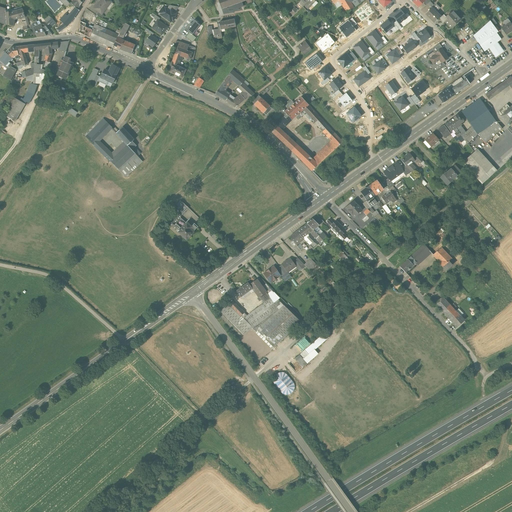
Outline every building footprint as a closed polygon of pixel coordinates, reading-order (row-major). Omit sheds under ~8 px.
[(56,0),(49,0),(47,2),(48,3),(55,12),(58,9),(61,6),(56,0)] [(74,0),(75,1),(71,4),(73,6),(74,7),(75,8),(77,10),(85,0),(84,0),(74,0)] [(111,3),(108,0),(101,0),(94,9),(98,13),(102,15),(106,9),(111,3)] [(218,0),(222,10),(226,8),(227,9),(227,8),(233,5),(235,10),(243,6),(242,2),(247,1),(246,0),(218,0)] [(341,0),(340,1),(348,13),(354,8),(348,0),(341,0)] [(348,0),(354,8),(364,0),(348,0)] [(374,12),(367,3),(353,13),(360,22),(374,12)] [(436,5),(425,14),(434,23),(440,18),(436,13),(440,9),(436,5)] [(167,9),(165,8),(165,9),(163,7),(159,13),(161,15),(160,15),(171,22),(176,15),(175,15),(177,12),(176,12),(169,7),(167,9)] [(77,10),(75,8),(71,14),(74,18),(79,11),(77,10)] [(407,18),(401,10),(397,13),(398,13),(393,17),(399,25),(407,18)] [(17,11),(13,13),(6,14),(6,17),(10,17),(11,21),(14,20),(19,18),(17,11)] [(461,19),(453,11),(446,17),(445,17),(447,19),(444,22),(445,22),(451,29),(461,19)] [(71,14),(68,17),(65,14),(61,18),(60,20),(64,24),(67,27),(72,21),(74,18),(71,14)] [(444,15),(439,19),(443,24),(445,22),(444,22),(447,19),(445,17),(446,17),(444,15)] [(39,25),(36,26),(34,22),(37,21),(36,19),(30,21),(33,28),(39,25)] [(56,24),(51,19),(46,23),(50,28),(56,24)] [(348,22),(352,28),(356,24),(352,19),(348,22)] [(511,25),(508,19),(503,23),(505,25),(501,28),(506,35),(510,33),(511,31),(511,26),(511,25)] [(188,26),(185,29),(189,33),(192,35),(201,26),(198,23),(194,20),(189,27),(188,26)] [(213,31),(214,38),(214,40),(222,38),(221,32),(221,30),(224,29),(236,27),(234,20),(219,23),(219,24),(217,25),(218,30),(213,31)] [(390,23),(388,20),(380,26),(386,33),(393,27),(390,23)] [(167,27),(158,21),(157,21),(152,28),(162,35),(167,27)] [(392,21),(390,23),(393,27),(396,30),(398,28),(392,21)] [(493,26),(490,21),(483,27),(486,32),(493,26)] [(347,22),(339,29),(347,37),(355,31),(352,28),(348,22),(347,22)] [(56,29),(59,33),(67,27),(64,24),(56,29)] [(130,26),(125,24),(119,35),(117,39),(122,41),(130,26)] [(39,25),(33,28),(37,37),(46,36),(43,28),(41,25),(39,25)] [(93,28),(93,29),(103,33),(104,29),(102,28),(97,26),(95,25),(93,28)] [(493,26),(486,32),(491,38),(493,37),(492,36),(496,33),(498,32),(493,26)] [(52,35),(46,27),(43,28),(46,36),(52,35)] [(486,32),(483,27),(473,36),(484,51),(488,48),(496,42),(493,37),(491,38),(486,32)] [(93,29),(90,38),(102,43),(113,48),(114,46),(117,39),(113,37),(103,33),(93,29)] [(116,33),(104,29),(103,33),(113,37),(116,33)] [(431,37),(425,29),(416,35),(419,40),(422,43),(431,37)] [(381,39),(374,31),(367,37),(375,48),(383,42),(381,39)] [(412,35),(416,42),(419,40),(416,35),(414,32),(411,34),(412,35)] [(192,35),(189,33),(185,37),(192,43),(196,38),(192,35)] [(496,33),(492,36),(493,37),(496,42),(497,42),(501,39),(496,33)] [(315,43),(322,53),(335,43),(327,34),(315,43)] [(152,36),(151,35),(146,42),(153,47),(158,40),(152,36)] [(122,41),(117,39),(114,46),(121,50),(124,41),(122,41)] [(403,48),(407,54),(417,47),(415,45),(411,39),(407,42),(409,44),(403,48)] [(131,54),(133,50),(135,46),(124,41),(121,50),(131,54)] [(69,42),(57,43),(58,49),(58,52),(66,52),(69,42)] [(189,46),(180,42),(177,49),(175,54),(180,56),(183,57),(185,51),(187,51),(189,46)] [(307,45),(305,42),(300,45),(303,48),(300,50),(304,56),(312,50),(311,50),(308,45),(307,45)] [(367,49),(361,42),(353,48),(362,58),(369,52),(367,49)] [(496,42),(488,48),(495,58),(503,52),(497,43),(497,42),(496,42)] [(51,43),(41,45),(41,50),(46,49),(46,55),(52,55),(51,50),(51,43)] [(439,44),(432,49),(435,54),(441,49),(442,49),(443,49),(439,44)] [(27,46),(16,47),(18,55),(19,58),(20,58),(23,67),(27,65),(23,53),(27,53),(27,46)] [(393,49),(395,50),(399,56),(402,53),(397,46),(393,49)] [(16,47),(11,48),(5,53),(11,59),(16,57),(17,56),(18,55),(16,47)] [(442,49),(441,49),(435,54),(436,55),(430,59),(433,64),(439,60),(442,63),(448,58),(446,56),(446,54),(445,54),(442,49)] [(399,56),(395,50),(389,54),(388,53),(385,56),(387,59),(388,59),(392,64),(400,58),(399,56)] [(185,51),(183,57),(191,60),(193,53),(191,53),(187,51),(185,51)] [(352,52),(347,56),(352,62),(353,63),(358,59),(352,52)] [(11,59),(5,53),(0,58),(0,61),(3,64),(7,67),(10,64),(8,63),(11,59)] [(347,56),(346,54),(337,60),(343,68),(352,62),(347,56)] [(321,63),(315,56),(305,64),(310,71),(313,69),(320,64),(321,63)] [(68,62),(64,60),(58,75),(60,76),(63,77),(66,78),(72,64),(68,62)] [(385,69),(380,61),(373,67),(378,74),(385,69)] [(49,63),(44,62),(43,66),(42,70),(45,71),(49,72),(51,64),(51,63),(50,64),(48,63),(49,63)] [(178,66),(172,63),(170,68),(171,69),(170,72),(174,74),(178,66)] [(320,64),(313,69),(315,72),(322,66),(320,64)] [(43,66),(34,65),(34,69),(34,75),(33,82),(43,85),(45,71),(42,70),(43,66)] [(109,72),(116,75),(119,69),(116,68),(117,67),(112,65),(109,72)] [(186,70),(178,66),(174,74),(182,78),(186,70)] [(16,70),(9,67),(7,71),(14,75),(16,70)] [(331,75),(326,67),(318,73),(324,80),(327,78),(331,75)] [(420,74),(414,68),(411,71),(418,77),(420,74)] [(34,69),(24,72),(26,77),(34,75),(34,69)] [(94,69),(88,82),(96,85),(98,81),(100,77),(96,75),(99,71),(94,69)] [(109,72),(105,70),(101,78),(108,82),(113,84),(116,75),(109,72)] [(242,78),(232,70),(228,76),(232,80),(236,84),(242,78)] [(414,80),(407,70),(401,74),(408,84),(414,80)] [(14,75),(7,71),(3,77),(10,81),(14,75)] [(370,79),(365,72),(354,80),(358,87),(370,79)] [(449,86),(450,87),(438,95),(439,96),(438,98),(441,102),(443,101),(444,102),(470,84),(468,81),(473,78),(469,72),(449,86)] [(232,80),(228,76),(221,85),(225,88),(226,89),(232,80)] [(98,81),(107,86),(108,82),(101,78),(100,77),(98,81)] [(511,78),(511,77),(507,79),(505,81),(496,87),(500,92),(510,86),(511,88),(511,87),(511,78)] [(242,78),(236,84),(238,86),(239,87),(240,87),(243,83),(245,81),(242,78)] [(330,80),(327,78),(324,80),(320,83),(323,86),(330,80)] [(203,81),(199,79),(194,86),(199,88),(203,81)] [(342,87),(336,79),(329,85),(335,92),(342,87)] [(398,91),(391,82),(385,86),(392,96),(398,91)] [(34,94),(37,85),(30,83),(27,91),(28,92),(34,94)] [(254,94),(243,83),(240,87),(239,87),(238,88),(244,93),(248,97),(249,98),(254,94)] [(420,84),(411,89),(415,95),(418,99),(426,93),(420,84)] [(225,88),(221,85),(218,90),(215,95),(226,101),(228,98),(229,97),(230,96),(223,91),(225,88)] [(489,101),(500,92),(496,87),(485,95),(489,101)] [(23,100),(26,102),(29,104),(35,94),(34,94),(28,92),(23,100)] [(336,102),(338,100),(343,96),(340,93),(333,98),(336,102)] [(352,102),(346,93),(343,96),(338,100),(344,108),(352,102)] [(372,105),(379,100),(374,93),(367,97),(372,105)] [(14,98),(25,105),(26,102),(23,100),(16,95),(14,98)] [(241,95),(235,101),(229,97),(228,98),(226,101),(235,108),(245,100),(241,95)] [(415,95),(410,99),(414,105),(415,106),(420,103),(418,99),(415,95)] [(270,107),(258,96),(252,103),(254,105),(256,107),(257,107),(261,111),(263,114),(263,113),(266,116),(272,109),(270,107)] [(14,98),(4,116),(15,122),(25,105),(14,98)] [(302,98),(294,104),(293,104),(291,105),(291,107),(285,113),(287,115),(290,118),(292,120),(303,110),(308,105),(302,98)] [(409,98),(404,101),(408,107),(409,108),(414,105),(410,99),(409,98)] [(395,104),(400,112),(408,107),(404,101),(403,99),(395,104)] [(496,122),(480,99),(473,104),(492,125),(496,122)] [(492,125),(473,104),(461,112),(472,128),(477,134),(492,125)] [(334,133),(308,105),(303,110),(329,138),(334,133)] [(511,105),(507,110),(508,112),(501,118),(507,125),(511,119),(511,105)] [(354,109),(346,115),(353,123),(361,117),(354,109)] [(349,112),(347,110),(340,115),(342,118),(349,112)] [(287,115),(276,125),(279,128),(281,127),(290,118),(287,115)] [(461,120),(457,115),(453,118),(453,119),(450,121),(455,128),(456,129),(461,125),(460,124),(464,121),(462,119),(461,120)] [(85,136),(90,141),(100,130),(107,123),(103,119),(85,136)] [(455,128),(450,121),(445,125),(450,132),(453,130),(455,128)] [(492,125),(477,134),(477,135),(486,144),(502,129),(496,122),(492,125)] [(107,123),(100,130),(90,141),(95,146),(98,141),(112,128),(107,123)] [(279,128),(276,125),(270,131),(291,151),(297,145),(279,128)] [(444,125),(438,130),(443,138),(450,133),(449,132),(444,125)] [(134,140),(123,127),(116,133),(128,145),(132,141),(134,140)] [(463,134),(461,136),(466,143),(467,144),(477,135),(477,134),(472,128),(464,133),(464,134),(465,135),(464,135),(463,134)] [(453,130),(450,132),(449,132),(450,133),(456,142),(459,140),(462,146),(466,143),(461,136),(460,137),(459,136),(457,138),(454,134),(455,133),(453,130)] [(309,156),(303,162),(312,171),(342,143),(334,133),(329,138),(309,156)] [(438,141),(432,134),(426,141),(431,147),(438,141)] [(112,156),(98,141),(95,146),(108,159),(112,156)] [(309,156),(297,145),(291,151),(303,162),(309,156)] [(116,158),(111,162),(118,169),(135,153),(131,148),(129,146),(116,158)] [(139,153),(133,146),(131,148),(135,153),(137,155),(139,153)] [(458,152),(452,146),(450,149),(455,155),(458,152)] [(493,167),(477,150),(463,162),(479,180),(493,167)] [(135,153),(118,169),(126,177),(143,161),(137,155),(135,153)] [(407,155),(401,160),(405,166),(406,167),(406,168),(411,172),(411,173),(414,171),(409,166),(414,162),(414,161),(412,158),(411,157),(410,158),(407,155)] [(397,163),(384,172),(388,178),(390,181),(391,181),(393,184),(400,179),(398,176),(403,172),(401,169),(397,163)] [(405,166),(401,169),(403,172),(406,176),(411,172),(406,168),(406,167),(405,166)] [(451,170),(446,173),(441,178),(447,185),(452,180),(456,176),(460,172),(455,166),(451,170)] [(493,167),(479,180),(478,181),(482,184),(497,171),(493,167)] [(390,181),(388,178),(383,182),(389,189),(394,185),(393,184),(391,181),(390,181)] [(377,181),(371,185),(369,186),(375,196),(377,194),(383,190),(377,181)] [(369,186),(366,188),(361,192),(367,201),(366,202),(369,207),(370,208),(377,203),(373,197),(375,196),(369,186)] [(391,192),(382,198),(387,204),(391,201),(393,204),(397,201),(391,192)] [(188,208),(180,200),(173,209),(177,213),(178,213),(181,216),(188,208)] [(360,208),(354,201),(345,208),(354,217),(358,214),(359,215),(362,212),(361,211),(363,209),(361,207),(360,208)] [(391,212),(385,205),(382,207),(388,214),(391,212)] [(181,216),(178,213),(177,213),(168,223),(178,232),(179,233),(179,232),(187,224),(180,218),(181,216)] [(318,216),(314,220),(319,226),(323,222),(318,216)] [(313,219),(307,223),(307,224),(313,230),(316,227),(318,227),(319,226),(314,220),(313,219)] [(341,226),(336,220),(333,223),(329,219),(327,222),(332,227),(330,229),(335,233),(341,226)] [(188,224),(187,223),(187,224),(179,232),(185,238),(185,239),(186,240),(187,240),(188,239),(188,238),(193,232),(198,227),(194,224),(192,226),(188,224)] [(313,230),(307,224),(302,228),(307,235),(310,233),(311,232),(313,230)] [(346,231),(341,226),(335,233),(343,241),(347,237),(343,233),(346,231)] [(323,233),(316,227),(313,230),(318,235),(319,236),(321,234),(323,233)] [(327,236),(318,227),(316,227),(323,233),(321,234),(319,236),(323,240),(327,236)] [(297,232),(303,238),(306,235),(307,235),(302,228),(297,232)] [(296,232),(290,237),(295,244),(303,238),(297,232),(296,232)] [(323,240),(319,236),(318,235),(316,237),(311,232),(310,233),(320,243),(323,240)] [(313,242),(306,235),(303,238),(309,245),(313,242)] [(423,245),(411,256),(416,262),(429,250),(428,245),(423,245)] [(441,248),(433,255),(438,260),(437,261),(446,271),(452,265),(449,262),(452,259),(441,248)] [(339,249),(335,253),(343,261),(347,257),(339,249)] [(429,250),(416,262),(420,266),(432,254),(429,250)] [(411,256),(408,259),(413,265),(416,262),(411,256)] [(292,263),(289,258),(281,264),(281,265),(287,273),(295,267),(292,263)] [(310,258),(304,265),(306,267),(310,271),(316,266),(317,265),(310,258)] [(298,259),(295,261),(301,270),(306,267),(304,265),(298,259)] [(413,265),(408,259),(400,267),(405,273),(408,270),(411,268),(410,268),(413,265)] [(301,270),(295,261),(292,263),(295,267),(299,272),(301,270)] [(287,273),(281,265),(278,267),(288,280),(291,277),(287,273)] [(273,267),(264,274),(269,282),(272,280),(273,281),(277,278),(276,277),(279,275),(275,269),(273,267)] [(288,280),(278,267),(275,269),(279,275),(284,282),(288,280)] [(253,289),(259,297),(266,292),(267,292),(263,286),(257,279),(249,285),(253,289)] [(241,297),(253,289),(249,285),(248,282),(236,291),(241,297)] [(213,289),(210,296),(220,302),(224,295),(213,289)] [(295,303),(300,298),(298,295),(299,294),(296,291),(287,299),(290,302),(292,299),(295,303)] [(258,329),(260,331),(280,312),(266,292),(259,297),(263,303),(250,313),(247,316),(244,313),(241,317),(252,328),(256,332),(258,329)] [(460,316),(442,297),(435,304),(453,323),(460,316)] [(228,304),(241,317),(244,313),(232,300),(228,304)] [(241,317),(228,304),(220,311),(244,336),(252,328),(241,317)] [(280,312),(260,331),(274,344),(299,322),(285,308),(280,312)] [(460,316),(453,323),(457,327),(464,320),(460,316)] [(324,335),(309,346),(312,350),(327,338),(324,335)] [(307,349),(296,358),(304,368),(315,359),(307,349)]
